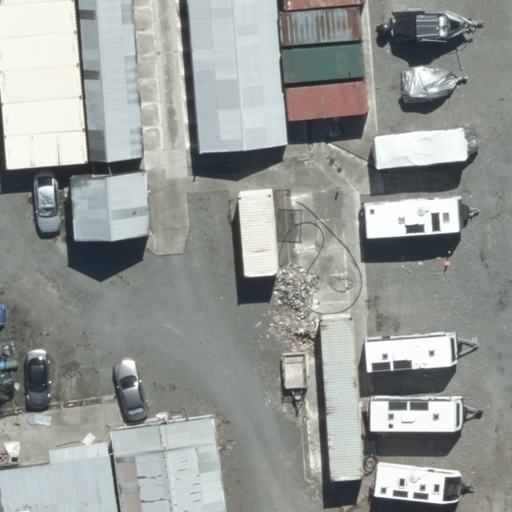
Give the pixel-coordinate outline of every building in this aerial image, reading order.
[(75,0),(87,165),(144,161),(133,0),(75,0)] [(193,0),(205,154),(288,148),(277,0),(193,0)] [(329,0),(341,150),(380,147),(369,0),(329,0)] [(73,181),(77,248),(152,243),(148,176),(73,181)] [(330,477),(379,471),(361,303),(311,308),(330,477)] [(227,511),(215,423),(111,437),(112,449),(119,511),(227,511)] [(119,511),(112,449),(54,457),(56,471),(0,478),(0,511),(119,511)]
